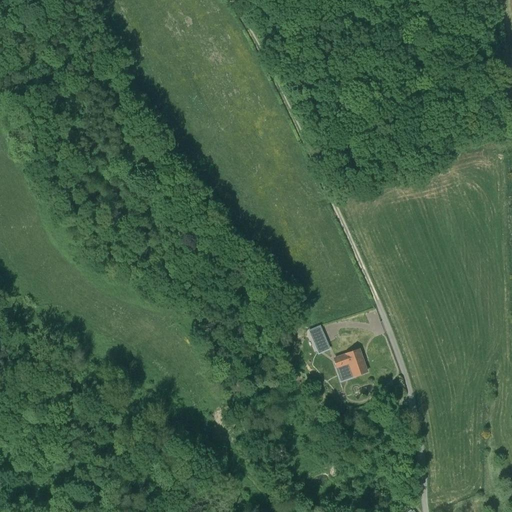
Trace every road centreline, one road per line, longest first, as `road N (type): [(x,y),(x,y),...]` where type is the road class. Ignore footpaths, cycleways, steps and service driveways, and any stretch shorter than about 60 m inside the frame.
road 1 (track): [(43,0),(183,287),(218,339),(248,437),(304,511)]
road 2 (track): [(379,307),(230,0)]
road 3 (unclassified): [(425,511),(410,393),(379,307)]
road 4 (track): [(0,419),(86,511)]
